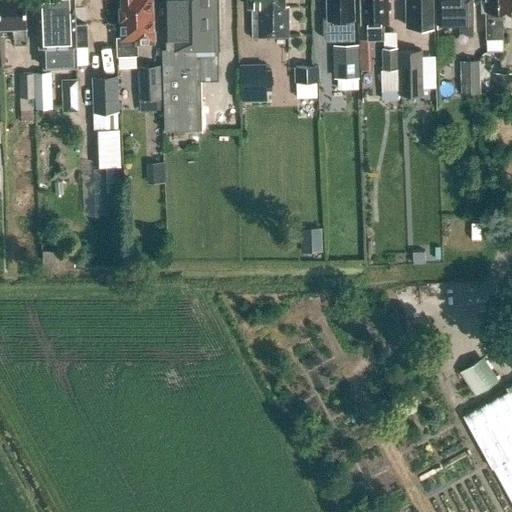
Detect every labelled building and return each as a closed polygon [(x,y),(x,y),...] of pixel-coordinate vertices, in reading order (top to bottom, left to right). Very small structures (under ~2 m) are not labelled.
[(25,0),(0,0),(0,27),(12,27),(15,45),(28,44),(25,0)] [(42,45),(43,67),(77,66),(76,44),(87,44),(86,24),(75,25),(74,0),(38,0),(40,45),(42,45)] [(121,20),(122,38),(117,38),(117,56),(137,55),(136,44),(155,43),(152,0),(121,0),(122,7),(119,7),(120,20),(121,20)] [(201,129),(200,116),(198,50),(220,50),(218,0),(173,0),(174,10),(166,11),(168,48),(163,48),(165,130),(201,129)] [(283,0),(247,0),(248,7),(251,7),(252,37),(287,37),(287,6),(284,6),(283,0)] [(347,19),(354,18),(353,0),(326,0),(327,19),(334,19),(334,34),(347,34),(347,19)] [(388,10),(390,8),(390,3),(388,1),(387,0),(361,0),(362,24),(367,24),(367,41),(384,40),(384,23),(388,23),(388,10)] [(406,0),(407,27),(433,27),(432,0),(406,0)] [(473,36),(473,24),(472,0),(436,0),(437,25),(460,24),(460,32),(468,36),(473,36)] [(502,11),(511,11),(511,7),(511,5),(511,0),(481,0),(482,11),(485,11),(486,39),(503,39),(502,11)] [(358,40),(335,40),(336,77),(359,76),(358,40)] [(397,69),(397,47),(382,48),(383,69),(397,69)] [(422,93),(421,50),(398,50),(399,94),(422,93)] [(460,60),(461,92),(480,92),(480,60),(460,60)] [(267,100),(266,63),(240,64),(241,101),(267,100)] [(137,66),(138,99),(162,98),(161,65),(137,66)] [(319,66),(295,67),(295,82),(320,81),(319,66)] [(35,97),(34,72),(19,73),(19,97),(35,97)] [(52,108),(50,72),(34,72),(35,97),(35,109),(52,108)] [(92,76),(93,112),(118,111),(117,75),(92,76)] [(57,78),(59,110),(75,109),(74,77),(57,78)] [(95,129),(96,166),(120,165),(119,128),(95,129)] [(164,162),(147,163),(148,184),(165,183),(164,162)] [(466,196),(467,213),(483,212),(483,196),(466,196)] [(322,234),(307,234),(308,252),(323,251),(322,234)] [(73,249),(42,250),(43,268),(73,267),(73,249)] [(425,251),(413,252),(414,264),(425,263),(425,251)] [(483,355),(459,371),(475,395),(499,379),(483,355)] [(511,383),(506,387),(508,390),(464,415),(511,502),(511,383)]
